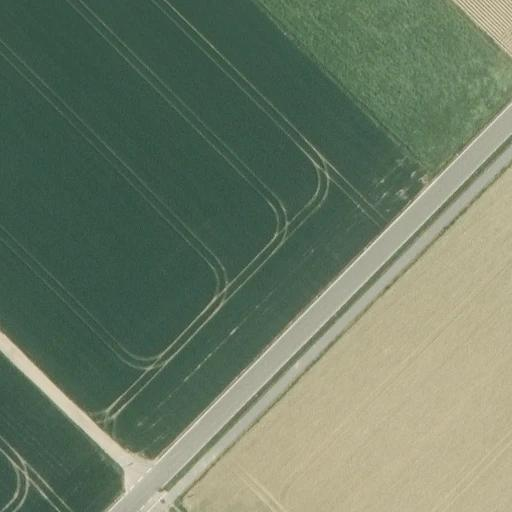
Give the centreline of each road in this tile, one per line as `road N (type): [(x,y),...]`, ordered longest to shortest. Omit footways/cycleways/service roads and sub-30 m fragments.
road 1 (unclassified): [(117,511),(511,120)]
road 2 (track): [(0,339),(174,511)]
